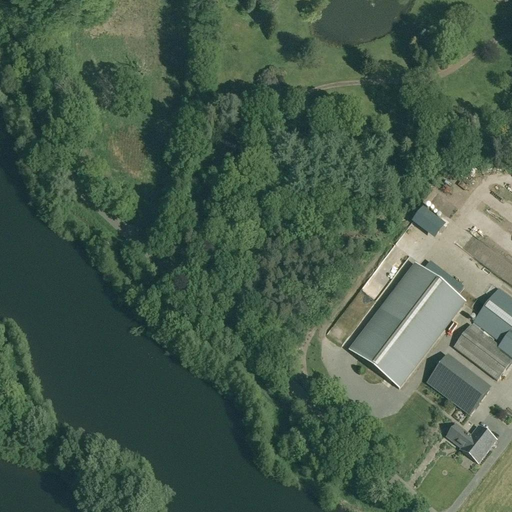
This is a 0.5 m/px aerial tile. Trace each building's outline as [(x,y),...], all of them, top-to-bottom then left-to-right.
[(465,304),(416,266),(350,353),(399,391),(465,304)] [(511,363),(511,300),(499,291),(474,324),(502,346),(500,349),(472,327),(455,350),(497,382),(511,364),(511,363)] [(470,417),(489,393),(483,388),(474,401),(457,388),(448,400),(470,417)] [(460,452),(466,456),(477,442),(471,438),(457,427),(448,439),(461,450),(460,451),(460,452)] [(477,442),(466,456),(478,466),(496,442),(478,428),(471,438),(477,442)]
